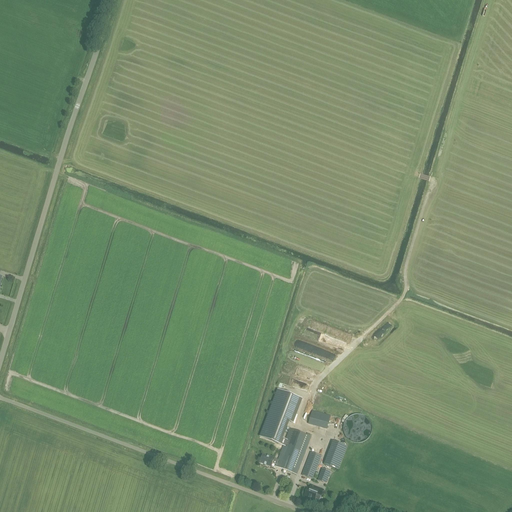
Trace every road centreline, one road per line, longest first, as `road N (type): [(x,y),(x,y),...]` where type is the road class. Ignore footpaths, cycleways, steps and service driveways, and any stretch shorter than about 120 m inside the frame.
road 1 (unclassified): [(0,361),(112,0)]
road 2 (unclassified): [(298,511),(0,397)]
